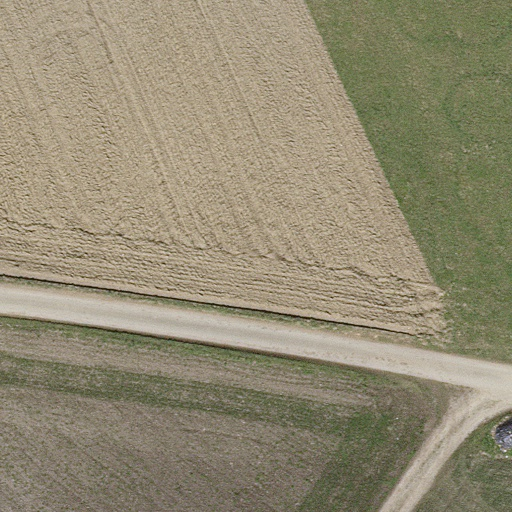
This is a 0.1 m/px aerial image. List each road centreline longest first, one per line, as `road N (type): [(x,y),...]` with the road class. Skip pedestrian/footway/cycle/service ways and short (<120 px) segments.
road 1 (track): [(0,307),(511,381)]
road 2 (track): [(487,377),(394,511)]
